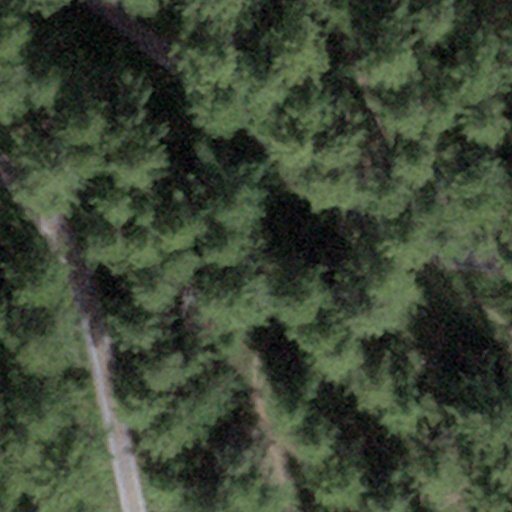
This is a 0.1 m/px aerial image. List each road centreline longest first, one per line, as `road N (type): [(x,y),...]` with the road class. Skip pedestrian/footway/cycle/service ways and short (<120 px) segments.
road 1 (track): [(134,511),(98,339),(66,243),(0,165)]
road 2 (track): [(99,0),(354,211)]
road 3 (track): [(338,0),(377,97),(354,211)]
road 4 (track): [(354,211),(456,260),(511,255)]
